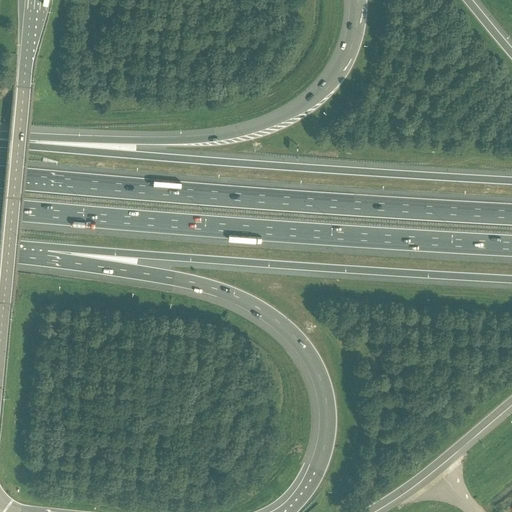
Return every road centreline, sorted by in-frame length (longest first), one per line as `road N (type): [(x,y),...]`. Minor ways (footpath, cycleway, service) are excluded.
road 1 (motorway): [(511,180),(0,141)]
road 2 (motorway): [(511,215),(0,179)]
road 3 (motorway): [(0,210),(511,246)]
road 4 (motorway): [(47,247),(511,279)]
road 5 (motorway): [(47,247),(233,296),(269,314),(302,346),(323,386),(328,424),(319,464),(284,511)]
road 6 (motorway): [(357,0),(340,68),(324,91),(280,119),(195,139),(0,140)]
road 7 (primary): [(0,339),(31,0)]
road 8 (motorway): [(368,511),(511,401)]
